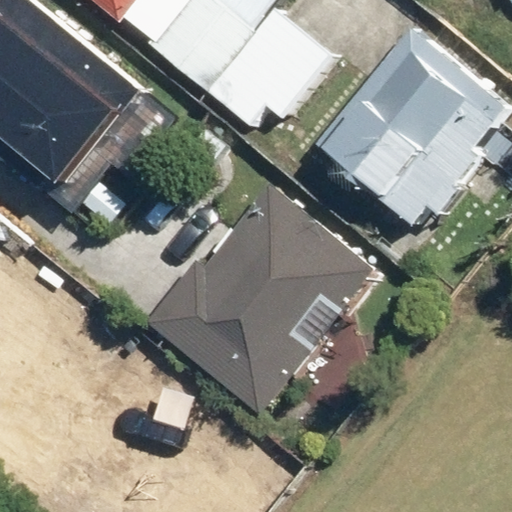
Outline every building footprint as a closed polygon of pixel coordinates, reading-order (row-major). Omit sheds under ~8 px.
[(161,96),(44,0),(0,0),(0,166),(14,178),(49,136),(96,175),(80,195),(118,227),(172,161),(134,130),(161,96)] [(92,0),(127,31),(132,25),(154,0),(92,0)] [(216,0),(154,0),(132,25),(209,93),(214,88),(259,38),(216,0)] [(287,5),(259,38),(214,88),(258,127),(272,112),(289,126),(348,59),(287,5)] [(511,114),(511,110),(419,34),(324,148),(421,229),(436,211),(451,224),(505,159),(487,145),(511,114)] [(382,267),(279,187),(216,269),(199,256),(148,322),(272,418),(300,382),(333,407),(382,344),(345,316),(382,267)] [(0,451),(28,475),(66,429),(33,402),(74,353),(7,296),(23,277),(56,304),(79,277),(0,210),(0,451)] [(245,430),(214,468),(268,511),(272,511),(302,476),(245,430)]
